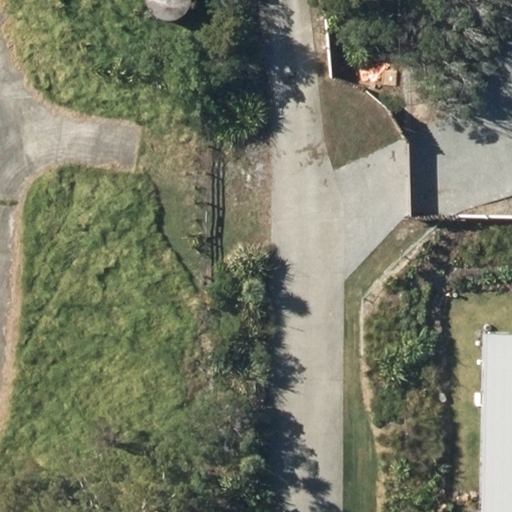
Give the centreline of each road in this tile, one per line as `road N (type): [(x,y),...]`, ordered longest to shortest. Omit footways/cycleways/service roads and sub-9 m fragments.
road 1 (unclassified): [(293,511),(299,57)]
road 2 (residential): [(0,241),(8,186),(0,55)]
